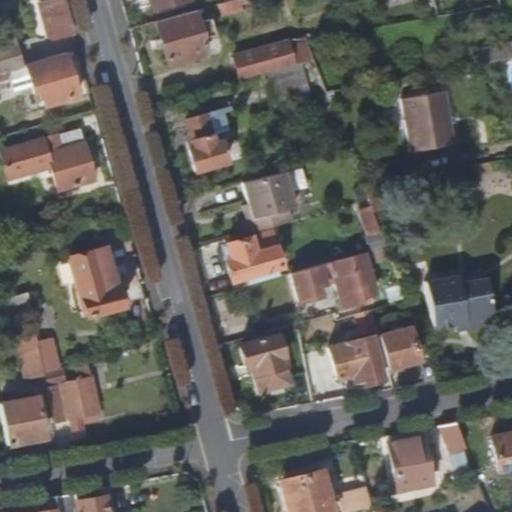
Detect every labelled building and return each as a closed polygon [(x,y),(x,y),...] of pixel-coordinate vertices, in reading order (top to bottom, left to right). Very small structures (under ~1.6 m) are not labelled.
[(52,38),(73,32),(64,0),(47,0),(42,2),(52,38)] [(69,0),(77,31),(91,28),(84,0),(69,0)] [(194,6),(157,15),(167,59),(205,51),(194,6)] [(233,49),(239,73),(295,58),(288,36),(233,49)] [(17,41),(0,45),(0,67),(22,62),(17,41)] [(479,47),(481,61),(511,55),(511,43),(500,46),(499,43),(479,47)] [(41,86),(45,100),(79,91),(69,57),(67,50),(22,62),(0,67),(0,76),(29,69),(34,88),(41,86)] [(445,89),(403,95),(411,146),(453,140),(445,89)] [(190,131),(185,133),(194,163),(226,155),(220,133),(214,135),(212,127),(224,123),(218,105),(186,114),(189,126),(190,131)] [(60,147),(81,141),(77,127),(56,133),(60,147)] [(91,176),(81,141),(60,147),(56,133),(0,146),(0,162),(4,175),(26,168),(25,164),(47,158),(56,185),(91,176)] [(235,216),(238,230),(290,215),(287,203),(293,201),(283,165),(239,177),(245,198),(240,199),(245,214),(235,216)] [(364,221),(376,216),(371,203),(360,207),(364,221)] [(222,239),(231,276),(251,270),(281,261),(275,236),(255,242),(252,230),(222,239)] [(68,254),(82,313),(123,303),(119,285),(123,284),(118,262),(111,264),(107,245),(68,254)] [(378,297),(366,248),(290,268),(297,297),(322,291),(320,281),(335,277),(343,306),(378,297)] [(82,313),(68,254),(52,258),(58,283),(68,281),(76,315),(82,313)] [(231,276),(233,283),(253,278),(251,270),(231,276)] [(472,330),(490,327),(494,320),(488,287),(480,282),(459,285),(458,278),(425,283),(433,330),(455,326),(466,325),(472,330)] [(0,313),(31,307),(28,290),(0,295),(0,313)] [(455,326),(456,333),(472,330),(466,325),(455,326)] [(377,335),(386,368),(417,360),(407,327),(377,335)] [(24,375),(43,371),(43,369),(37,341),(37,339),(35,331),(15,335),(24,375)] [(257,388),(307,376),(301,354),(284,358),(277,331),(240,341),(245,361),(250,359),(257,388)] [(369,334),(350,340),(353,356),(330,362),(334,378),(358,372),(361,384),(381,379),(369,334)] [(43,369),(57,365),(51,335),(37,339),(37,341),(43,369)] [(89,365),(87,357),(74,360),(77,369),(89,365)] [(43,371),(52,421),(97,412),(90,376),(65,380),(62,364),(57,365),(43,369),(43,371)] [(0,397),(0,410),(7,445),(45,437),(35,390),(0,397)] [(448,450),(463,444),(455,422),(438,425),(448,450)] [(500,471),(511,469),(511,435),(494,439),(500,471)] [(425,437),(389,444),(395,479),(405,477),(406,485),(420,482),(419,475),(431,473),(425,437)] [(279,481),(286,511),(332,511),(321,469),(279,481)] [(336,496),(340,511),(349,511),(368,507),(364,489),(336,496)] [(105,511),(102,496),(73,502),(71,494),(50,498),(53,511),(105,511)] [(53,511),(50,498),(34,501),(36,511),(53,511)]
